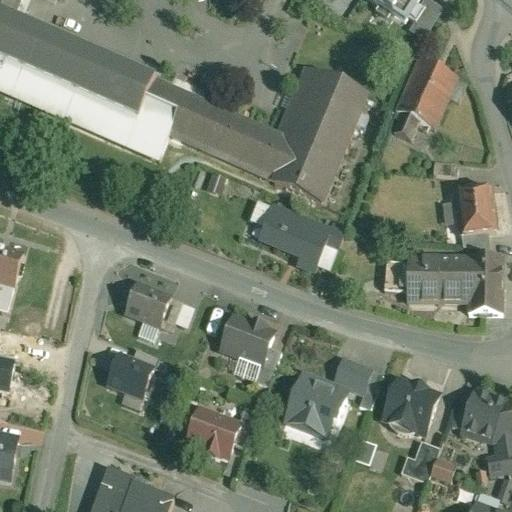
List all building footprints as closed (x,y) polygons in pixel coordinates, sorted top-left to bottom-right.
[(0,0),(0,96),(160,167),(171,141),(326,210),(373,104),(304,74),(276,138),(158,87),(160,84),(20,22),(29,0),(0,0)] [(362,0),(380,12),(378,15),(392,24),(423,45),(444,14),(425,2),(426,0),(362,0)] [(382,39),(392,24),(378,15),(375,13),(365,28),(382,39)] [(458,84),(423,68),(400,116),(403,117),(423,127),(435,133),(458,84)] [(423,127),(403,117),(393,138),(413,148),(423,127)] [(461,170),(435,166),(434,179),(459,182),(461,170)] [(225,180),(212,175),(206,191),(219,196),(225,180)] [(494,192),(456,195),(460,241),(462,241),(490,238),(498,238),(494,192)] [(267,231),(275,212),(258,205),(250,225),(267,231)] [(329,229),(277,208),(275,212),(267,231),(260,249),(299,264),(297,267),(316,275),(331,238),(343,243),(349,229),(332,222),(329,229)] [(490,238),(462,241),(462,251),(492,254),(490,238)] [(26,247),(0,239),(0,281),(14,285),(26,247)] [(508,260),(410,260),(410,269),(410,291),(410,307),(432,307),(471,306),(471,316),(508,316),(508,260)] [(399,291),(399,270),(405,270),(405,262),(389,263),(386,292),(399,292),(399,291)] [(399,291),(410,291),(410,269),(405,270),(399,270),(399,291)] [(0,306),(7,308),(14,285),(0,281),(0,306)] [(172,294),(136,281),(124,313),(143,320),(138,333),(155,339),(161,326),(171,297),(172,294)] [(171,297),(161,326),(172,329),(175,323),(187,326),(195,307),(171,297)] [(233,317),(220,350),(238,357),(263,366),(275,333),(267,330),(269,326),(252,320),(250,324),(233,317)] [(156,364),(122,351),(109,383),(124,389),(143,396),(156,364)] [(0,381),(5,383),(10,355),(0,353),(0,381)] [(263,366),(238,357),(232,374),(256,383),(263,366)] [(336,383),(352,388),(365,393),(368,394),(375,373),(376,371),(344,360),(336,383)] [(303,371),(285,422),(334,439),(352,388),(336,383),(303,371)] [(384,376),(375,373),(368,394),(365,393),(360,406),(372,411),(384,376)] [(413,385),(400,380),(383,420),(430,439),(446,399),(432,393),(434,388),(414,381),(413,385)] [(139,407),(143,396),(124,389),(120,400),(139,407)] [(479,436),(481,431),(486,433),(484,438),(493,440),(496,455),(485,457),(489,475),(511,470),(511,435),(510,422),(511,421),(511,402),(507,403),(507,402),(497,399),(496,403),(491,401),(492,398),(481,394),(480,398),(475,396),(465,426),(470,428),(468,432),(479,436)] [(239,418),(201,403),(187,439),(229,456),(235,440),(243,419),(239,418)] [(243,419),(235,440),(245,446),(259,413),(245,408),(239,418),(243,419)] [(0,478),(11,480),(20,435),(0,430),(0,478)] [(376,444),(364,439),(357,458),(369,463),(376,444)] [(441,450),(423,442),(415,460),(408,458),(402,474),(427,484),(430,477),(437,460),(441,450)] [(458,468),(437,460),(430,477),(451,485),(458,468)] [(136,476),(109,465),(90,511),(167,511),(175,495),(134,479),(136,476)] [(511,501),(511,482),(504,479),(496,497),(511,503),(511,501)]
